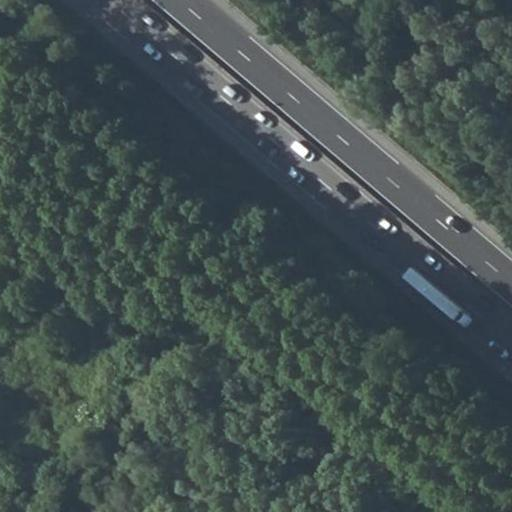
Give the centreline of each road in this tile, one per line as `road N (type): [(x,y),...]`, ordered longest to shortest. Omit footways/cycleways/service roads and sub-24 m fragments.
road 1 (trunk): [(107,0),(511,344)]
road 2 (trunk): [(511,280),(180,0)]
